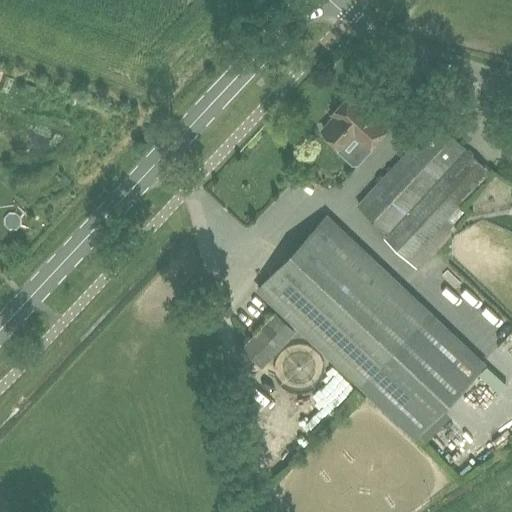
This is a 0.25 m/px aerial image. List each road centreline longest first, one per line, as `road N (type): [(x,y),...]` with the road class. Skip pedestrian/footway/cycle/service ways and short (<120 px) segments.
road 1 (secondary): [(0,325),(312,0)]
road 2 (unclassified): [(511,85),(380,44),(333,0)]
